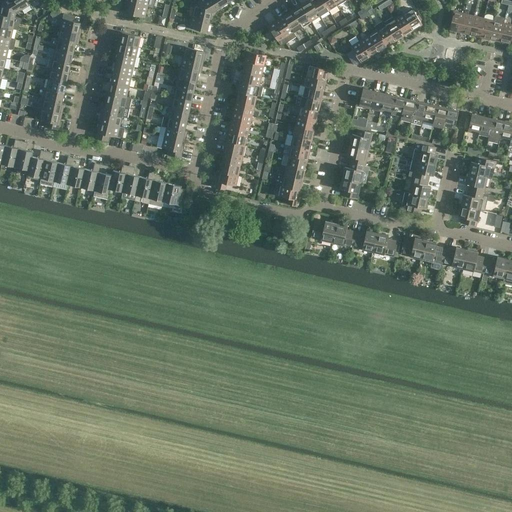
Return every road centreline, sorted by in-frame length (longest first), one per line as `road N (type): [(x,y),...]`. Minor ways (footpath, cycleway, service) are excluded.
road 1 (residential): [(324,208),(345,67),(485,100)]
road 2 (residential): [(267,0),(220,43),(193,173)]
road 3 (residential): [(75,146),(105,0)]
road 4 (residential): [(324,208),(299,214),(209,194),(193,173)]
road 5 (unclassified): [(127,511),(0,482)]
road 6 (residential): [(193,173),(75,146)]
